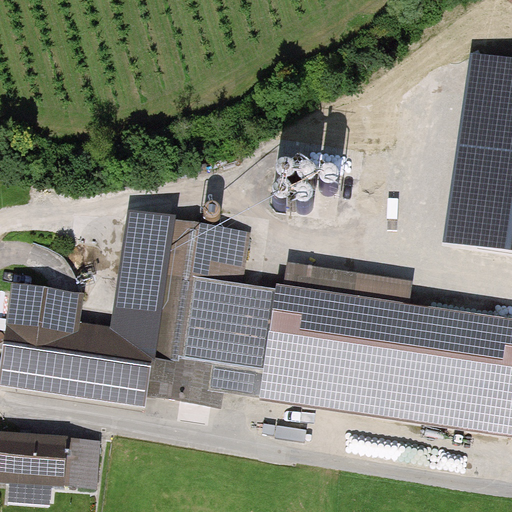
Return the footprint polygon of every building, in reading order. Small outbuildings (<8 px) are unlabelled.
[(511,58),(472,52),(445,241),(511,250),(511,58)] [(283,176),(287,177),(290,177),(293,175),(296,173),(297,170),(298,166),(297,162),(295,159),(292,157),(289,156),(285,156),(282,157),(279,160),(277,162),(277,166),(277,169),(278,172),(280,175),(283,176)] [(305,180),(308,181),(311,180),(314,179),(317,177),(319,173),(319,170),(318,166),(316,163),(313,161),(310,160),(306,160),(303,161),(300,163),(299,166),(298,170),(298,173),(299,176),(302,178),(305,180)] [(325,184),(329,184),(332,184),(335,183),(338,180),(339,177),(340,173),(339,170),(337,167),(334,165),(331,164),(327,164),(324,165),(321,167),(320,170),(319,173),(319,177),(320,180),(323,182),(325,184)] [(279,199),(283,200),(286,200),(289,198),(292,196),(293,193),(294,189),(293,185),(291,182),(288,180),(285,179),(281,179),(278,180),(275,183),(273,185),(273,189),(273,192),(274,195),(277,198),(279,199)] [(301,202),(304,203),(307,203),(311,201),(313,199),(315,196),(315,192),(315,189),(313,185),(310,183),(306,182),(303,182),(299,184),(297,186),(295,189),(294,192),(294,195),(296,198),(298,201),(301,202)] [(209,221),(212,222),(215,222),(218,220),(221,218),(222,215),(223,211),(222,208),(220,204),(217,202),(214,201),(210,201),(207,203),(204,205),(203,208),(202,211),(202,214),(203,217),(206,220),(209,221)] [(249,237),(132,215),(111,335),(79,330),(84,294),(15,283),(0,374),(0,383),(145,408),(147,398),(222,408),(224,394),(511,438),(511,320),(413,304),(278,285),(243,279),(249,237)] [(94,446),(0,438),(0,484),(90,492),(94,446)]
